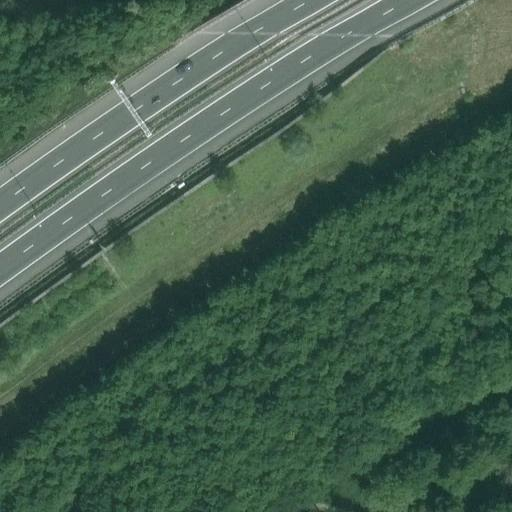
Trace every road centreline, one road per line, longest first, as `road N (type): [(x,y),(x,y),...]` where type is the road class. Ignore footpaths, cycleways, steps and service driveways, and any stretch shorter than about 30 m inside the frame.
road 1 (motorway): [(0,269),(402,0)]
road 2 (motorway): [(306,0),(0,205)]
